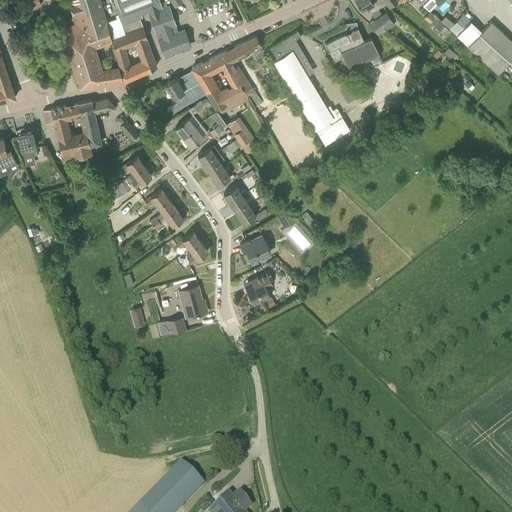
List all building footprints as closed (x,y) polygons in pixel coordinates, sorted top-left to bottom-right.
[(24,0),(27,9),(41,5),(39,0),(24,0)] [(67,0),(67,1),(71,12),(89,6),(94,8),(102,6),(99,0),(67,0)] [(161,3),(160,0),(113,0),(120,16),(122,23),(140,17),(143,16),(142,13),(148,11),(164,56),(191,46),(184,27),(178,30),(169,4),(167,5),(165,1),(161,3)] [(378,8),(385,4),(382,0),(355,0),(362,9),(366,7),(370,13),(375,20),(382,15),(378,8)] [(417,9),(421,4),(416,0),(411,0),(410,2),(417,9)] [(426,0),(422,5),(429,10),(433,14),(435,11),(431,7),(436,3),(437,4),(443,1),(442,0),(426,0)] [(81,86),(123,79),(120,67),(101,70),(93,44),(111,38),(110,33),(106,21),(102,6),(94,8),(89,6),(71,12),(75,24),(69,25),(70,27),(63,29),(81,86)] [(445,36),(450,31),(428,11),(424,16),(445,36)] [(379,35),(394,24),(386,13),(382,15),(375,20),(368,24),(379,35)] [(463,13),(453,23),(448,28),(456,35),(470,20),(463,13)] [(120,16),(106,21),(110,33),(142,22),(140,17),(122,23),(120,16)] [(498,74),(500,71),(511,58),(511,41),(490,21),(467,45),(498,74)] [(111,38),(120,67),(123,79),(124,80),(156,66),(147,37),(142,22),(110,33),(111,38)] [(363,41),(358,28),(325,43),(333,61),(343,57),(348,70),(379,55),(371,37),(363,41)] [(295,39),(301,35),(297,30),(270,46),(277,59),(274,60),(314,127),(315,126),(318,130),(316,131),(324,144),(349,129),(336,107),(332,110),(329,105),(330,105),(325,107),(307,75),(310,73),(308,69),(312,67),(295,39)] [(226,50),(216,55),(222,66),(233,87),(240,83),(245,91),(249,98),(255,93),(252,88),(231,60),(251,50),(255,59),(266,54),(256,36),(226,50)] [(453,60),(457,55),(447,47),(443,52),(453,60)] [(436,58),(441,52),(437,49),(432,54),(436,58)] [(0,100),(15,97),(0,51),(0,100)] [(214,70),(222,66),(216,55),(192,67),(216,107),(225,103),(228,108),(249,98),(245,91),(240,83),(233,87),(228,90),(227,88),(220,93),(207,73),(214,70)] [(174,113),(206,95),(191,69),(166,83),(177,103),(170,107),(174,113)] [(192,113),(202,105),(208,100),(206,97),(197,100),(188,108),(192,113)] [(81,115),(94,112),(116,107),(107,98),(92,101),(91,99),(78,102),(81,114),(81,115)] [(65,118),(81,114),(78,102),(50,108),(61,152),(60,152),(62,162),(75,158),(92,154),(90,146),(86,133),(70,137),(65,118)] [(226,125),(216,110),(210,114),(213,117),(214,116),(218,123),(209,131),(213,136),(223,128),(226,125)] [(98,127),(94,112),(81,115),(85,130),(98,127)] [(195,127),(200,123),(192,113),(187,117),(175,127),(183,136),(195,127)] [(226,124),(236,138),(239,141),(241,144),(247,153),(258,146),(252,137),(238,116),(226,124)] [(153,122),(157,128),(162,124),(158,118),(153,122)] [(120,126),(126,133),(133,127),(127,120),(120,126)] [(207,132),(200,123),(195,127),(183,136),(191,146),(203,136),(203,135),(207,132)] [(86,133),(90,146),(102,143),(98,127),(85,130),(86,133)] [(133,127),(126,133),(132,139),(138,133),(133,127)] [(24,159),(38,156),(32,131),(18,134),(24,159)] [(6,151),(3,137),(0,137),(0,167),(8,163),(9,165),(15,162),(10,150),(6,151)] [(221,148),(223,151),(239,141),(236,138),(221,148)] [(239,141),(223,151),(226,155),(241,144),(239,141)] [(204,164),(220,154),(220,153),(220,154),(213,144),(198,154),(204,164)] [(211,174),(223,166),(220,161),(224,158),(220,154),(204,164),(211,174)] [(129,168),(133,173),(144,165),(136,155),(120,167),(124,172),(129,168)] [(244,172),(251,167),(248,163),(241,168),(244,172)] [(144,165),(133,173),(138,179),(132,184),(135,188),(152,175),(144,165)] [(223,166),(211,174),(218,185),(230,176),(223,166)] [(241,182),(248,178),(247,177),(254,172),(252,169),(238,178),(241,182)] [(223,193),(230,203),(242,195),(235,185),(223,193)] [(153,201),(157,206),(168,198),(161,188),(144,200),(147,205),(153,201)] [(260,197),(267,192),(269,191),(267,188),(265,189),(258,194),(260,197)] [(267,192),(260,197),(262,200),(270,195),(267,192)] [(100,198),(104,204),(111,199),(107,193),(100,198)] [(249,205),(242,195),(230,203),(237,213),(249,205)] [(176,208),(168,198),(157,206),(161,212),(156,216),(155,216),(149,220),(152,225),(159,220),(164,216),(176,208)] [(243,223),(255,215),(256,215),(255,215),(249,205),(237,213),(243,223)] [(176,208),(164,216),(167,220),(172,226),(183,218),(176,208)] [(284,227),(296,220),(288,208),(276,215),(284,227)] [(256,215),(255,215),(259,220),(268,213),(265,209),(255,215),(256,215)] [(72,216),(63,218),(65,226),(74,224),(72,216)] [(155,229),(162,224),(159,220),(152,225),(155,229)] [(33,229),(27,231),(29,236),(38,232),(37,228),(33,229)] [(185,243),(189,249),(200,241),(193,230),(176,243),(179,247),(185,243)] [(270,252),(263,235),(252,239),(252,237),(240,243),(243,251),(246,249),(252,262),(261,257),(260,256),(270,252)] [(200,241),(189,249),(193,255),(188,259),(191,263),(208,251),(200,241)] [(253,303),(269,296),(265,286),(272,283),(266,272),(247,280),(250,287),(246,288),(253,303)] [(187,317),(205,312),(198,284),(179,289),(187,317)] [(270,297),(264,300),(268,309),(274,305),(270,297)] [(133,320),(142,318),(139,307),(130,310),(133,320)] [(171,335),(185,331),(182,316),(167,320),(171,335)] [(159,338),(171,335),(167,320),(155,324),(159,338)] [(180,462),(137,505),(144,511),(177,511),(203,486),(180,462)] [(243,511),(249,507),(239,495),(238,496),(241,499),(234,505),(227,496),(211,511),(243,511)]
